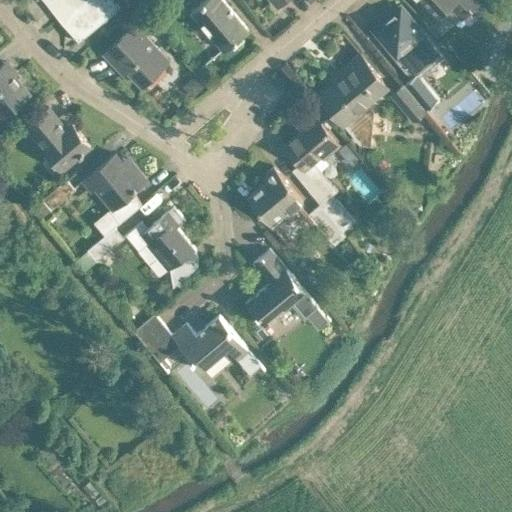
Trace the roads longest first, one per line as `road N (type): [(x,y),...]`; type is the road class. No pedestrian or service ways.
road 1 (track): [(269,508),(0,186)]
road 2 (residential): [(0,1),(54,65),(169,144)]
